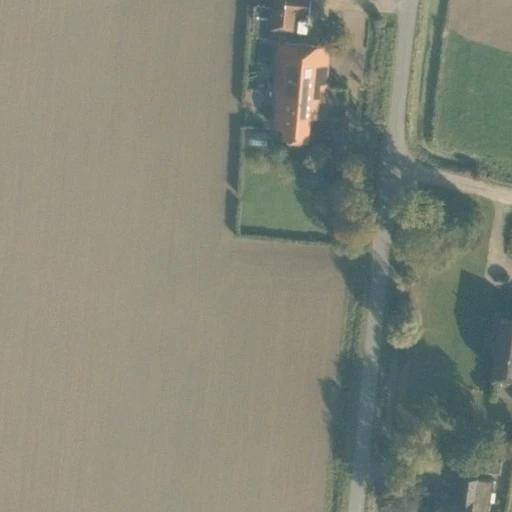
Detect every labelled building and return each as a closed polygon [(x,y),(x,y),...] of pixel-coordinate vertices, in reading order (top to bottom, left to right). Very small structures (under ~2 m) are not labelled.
[(308,0),(272,0),(270,26),(292,28),(294,9),(308,11),(308,0)] [(317,98),(323,98),(328,45),(276,39),(270,99),(275,100),(272,126),(281,127),(280,136),(306,139),(309,115),(315,116),(317,98)] [(511,317),(499,316),(490,372),(511,375),(511,317)] [(501,472),(503,458),(489,456),(487,470),(501,472)] [(487,511),(492,486),(493,479),(460,474),(458,493),(438,490),(434,511),(487,511)]
